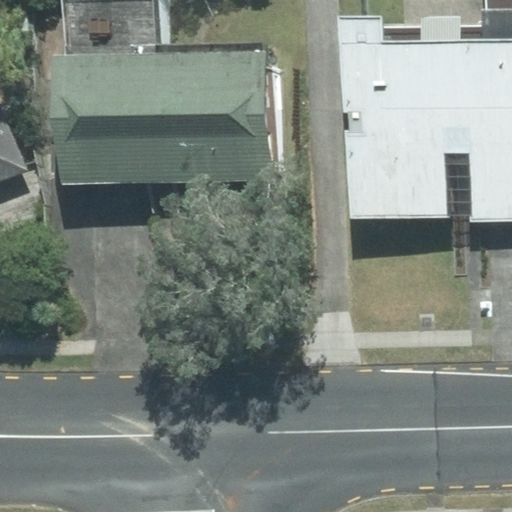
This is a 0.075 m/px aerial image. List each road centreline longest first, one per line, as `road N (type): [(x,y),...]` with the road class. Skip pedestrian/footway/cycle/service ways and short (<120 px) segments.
road 1 (tertiary): [(511,429),(247,436)]
road 2 (tertiary): [(247,436),(0,436)]
